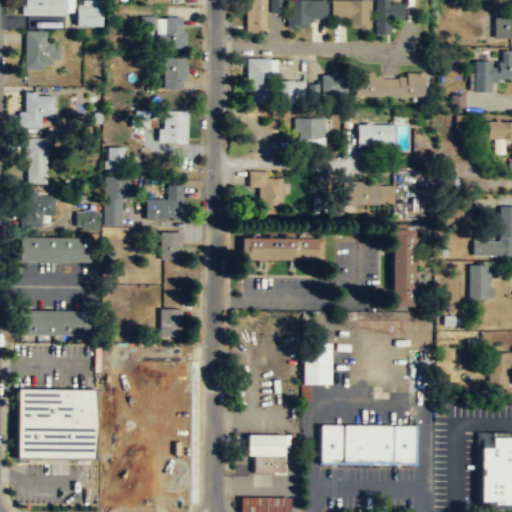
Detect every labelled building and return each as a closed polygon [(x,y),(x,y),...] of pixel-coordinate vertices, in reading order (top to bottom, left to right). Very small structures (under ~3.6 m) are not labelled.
[(66,0),(21,0),(21,16),(66,16),(66,0)] [(245,0),(245,35),(265,35),(265,13),(282,13),(282,0),(245,0)] [(369,0),(330,0),(330,19),(349,19),(349,28),(369,28),(369,0)] [(374,0),(374,34),(390,34),(390,19),(402,19),(402,0),(374,0)] [(306,18),(324,19),(325,2),(286,1),(286,28),(306,28),(306,18)] [(101,5),(75,5),(75,28),(101,28),(101,5)] [(511,38),(511,16),(495,16),(495,38),(511,38)] [(183,50),(183,18),(155,18),(155,50),(183,50)] [(46,32),(23,32),(23,67),(59,67),(59,45),(46,45),(46,32)] [(245,59),(246,102),(268,102),(268,75),(275,75),(275,58),(245,59)] [(185,91),(186,59),(162,59),(161,91),(185,91)] [(511,62),(473,62),(473,93),(490,93),(490,81),(511,81),(511,62)] [(423,75),(354,75),(354,96),(423,96),(423,75)] [(346,96),(346,76),(319,76),(319,96),(346,96)] [(280,103),(303,103),(303,81),(280,81),(280,103)] [(52,117),(52,98),(33,98),(34,90),(20,90),(20,129),(40,129),(40,117),(52,117)] [(186,112),(158,112),(158,144),(186,144),(186,112)] [(322,120),(292,120),(292,141),(322,141),(322,120)] [(511,121),(482,121),(482,142),(493,142),(493,154),(503,154),(503,141),(511,141),(511,121)] [(393,148),(393,125),(355,125),(355,148),(393,148)] [(25,186),(45,186),(45,139),(25,139),(25,186)] [(122,170),(122,150),(105,150),(105,170),(122,170)] [(281,179),(265,179),(265,172),(250,172),(250,213),(281,213),(281,179)] [(121,202),(128,202),(128,177),(102,177),(102,227),(121,227),(121,202)] [(347,205),(392,205),(392,185),(347,185),(347,205)] [(181,187),(164,187),(164,200),(144,200),(145,221),(181,221),(181,187)] [(42,216),(53,217),(54,197),(20,195),(19,229),(41,229),(42,216)] [(511,206),(497,206),(497,242),(471,241),(471,257),(511,257),(511,206)] [(76,216),(76,231),(97,231),(97,216),(76,216)] [(413,306),(413,231),(391,231),(391,306),(413,306)] [(158,261),(181,261),(181,234),(158,234),(158,261)] [(17,239),(17,264),(89,264),(89,239),(17,239)] [(323,261),(323,239),(240,239),(240,261),(323,261)] [(466,301),(490,301),(490,266),(466,266),(466,301)] [(157,310),(157,338),(180,338),(180,310),(157,310)] [(89,312),(20,312),(20,337),(89,337),(89,312)] [(329,386),(329,344),(301,344),(301,386),(329,386)] [(509,353),(487,353),(487,389),(509,389),(509,353)] [(92,460),(93,391),(13,390),(12,460),(92,460)] [(317,425),(317,465),(415,465),(415,425),(317,425)] [(246,455),(252,455),(252,471),(283,471),(283,434),(247,434),(246,455)] [(511,501),(511,447),(511,437),(492,437),(493,447),(482,447),(481,501),(511,501)] [(163,502),(162,450),(154,450),(154,446),(122,445),(121,455),(116,465),(130,502),(163,502)] [(289,511),(289,498),(239,498),(239,511),(289,511)]
